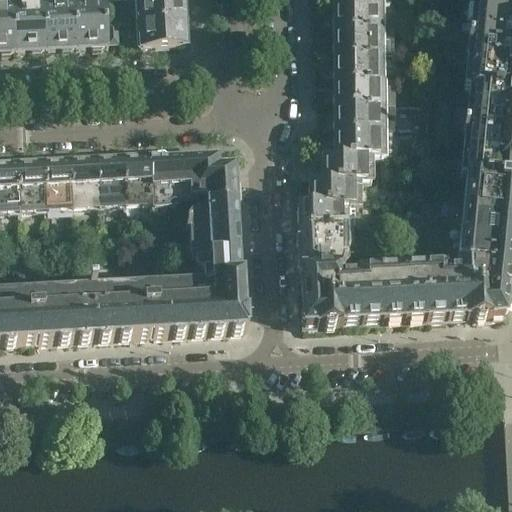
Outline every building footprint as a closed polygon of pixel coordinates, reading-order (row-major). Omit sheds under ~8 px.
[(185,19),(184,4),(181,1),(181,0),(150,0),(139,1),(140,26),(183,24),(183,21),(185,19)] [(379,9),(379,0),(332,0),(333,3),(336,5),(336,10),(350,10),(353,7),(358,7),(361,9),(379,9)] [(432,9),(431,0),(420,0),(421,9),(432,9)] [(511,0),(477,0),(476,11),(511,15),(511,0)] [(118,48),(117,27),(106,28),(104,1),(74,3),(75,24),(73,27),(73,34),(76,36),(77,54),(89,54),(91,56),(100,55),(103,53),(107,53),(107,49),(118,48)] [(73,34),(73,27),(75,24),(74,3),(44,5),(45,26),(42,28),(43,36),(45,37),(47,56),(58,55),(61,57),(70,57),(72,55),(77,54),(76,36),(73,34)] [(43,36),(42,28),(45,26),(44,5),(13,6),(15,28),(12,30),(12,37),(15,39),(16,58),(28,57),(31,59),(39,59),(42,56),(47,56),(45,37),(43,36)] [(12,37),(12,30),(15,28),(13,6),(0,7),(0,60),(0,61),(9,60),(12,58),(16,58),(15,39),(12,37)] [(380,35),(379,9),(361,9),(358,7),(353,7),(350,10),(336,10),(336,19),(333,21),(333,29),(336,31),(336,36),(350,36),(354,33),(358,33),(361,35),(380,35)] [(431,20),(432,9),(421,9),(421,21),(431,20)] [(511,59),(511,15),(476,11),(473,38),(470,38),(468,55),(511,59)] [(187,51),(186,29),(183,27),(183,24),(140,26),(136,26),(137,43),(141,43),(141,53),(187,51)] [(380,61),(380,35),(361,35),(358,33),(354,33),(350,36),(336,36),(336,45),(333,47),(333,54),(336,57),(336,62),(351,62),(354,59),(358,59),(361,62),(380,61)] [(429,61),(429,51),(430,49),(418,49),(419,61),(429,61)] [(511,59),(468,55),(466,73),(470,74),(467,97),(473,98),(473,100),(511,103),(511,59)] [(380,87),(380,61),(361,62),(358,59),(354,59),(351,62),(336,62),(336,71),(333,74),(333,80),(336,83),(336,87),(352,87),(355,84),(360,84),(363,87),(380,87)] [(428,73),(429,61),(419,61),(419,73),(428,73)] [(380,112),(380,87),(363,87),(360,84),(355,84),(352,87),(336,87),(336,97),(334,99),(334,106),(336,108),(336,113),(353,112),(356,109),(360,109),(364,112),(380,112)] [(426,111),(427,101),(415,100),(415,112),(426,111)] [(511,146),(511,103),(473,100),(472,114),(467,114),(464,142),(511,146)] [(380,137),(380,112),(364,112),(360,109),(356,109),(353,112),(336,113),(336,122),(333,124),(333,132),(336,134),(336,138),(380,137)] [(426,123),(426,111),(415,112),(415,123),(426,123)] [(381,163),(380,137),(336,138),(336,140),(333,142),(333,149),(336,151),(336,161),(371,161),(371,163),(381,163)] [(511,146),(464,142),(461,167),(466,168),(464,185),(469,185),(511,189),(511,146)] [(424,162),(424,152),(413,151),(413,162),(424,162)] [(237,217),(234,169),(218,170),(217,161),(195,162),(197,204),(196,204),(197,219),(197,220),(237,217)] [(372,188),(371,163),(371,161),(336,161),(323,161),(323,165),(321,167),(321,174),(323,176),(324,186),(358,186),(358,188),(372,188)] [(197,204),(195,162),(149,164),(151,210),(152,214),(165,214),(171,209),(177,208),(181,205),(196,204),(197,204)] [(423,174),(424,162),(413,162),(413,174),(423,174)] [(151,210),(149,164),(138,165),(135,163),(127,163),(125,166),(122,166),(124,212),(151,210)] [(124,212),(122,166),(111,167),(109,164),(101,165),(99,167),(96,167),(98,213),(124,212)] [(98,213),(96,167),(85,168),(83,166),(74,166),(72,169),(69,169),(71,215),(98,213)] [(71,215),(69,169),(58,170),(56,167),(47,168),(45,170),(43,171),(45,217),(71,215)] [(45,217),(43,171),(32,171),(30,169),(21,169),(19,172),(16,172),(19,218),(45,217)] [(0,219),(19,218),(16,172),(5,173),(3,170),(0,170),(0,219)] [(511,234),(511,231),(511,189),(469,185),(464,229),(511,234)] [(358,212),(358,188),(358,186),(324,186),(311,186),(311,189),(308,192),(308,199),(311,201),(311,210),(345,208),(345,213),(358,212)] [(421,211),(422,201),(411,201),(411,211),(421,211)] [(346,234),(345,213),(345,208),(311,210),(296,211),(297,237),(346,234)] [(421,223),(421,212),(421,211),(411,211),(411,223),(421,223)] [(435,226),(436,213),(421,212),(421,223),(420,225),(435,226)] [(243,340),(239,263),(237,217),(197,220),(197,219),(192,219),(188,225),(189,233),(185,233),(185,238),(192,237),(193,262),(190,262),(190,268),(194,272),(194,279),(200,285),(201,297),(205,300),(207,342),(243,340)] [(435,239),(435,226),(420,225),(420,230),(432,244),(435,239)] [(507,278),(511,234),(464,229),(460,269),(465,274),(507,278)] [(416,245),(416,230),(403,231),(404,245),(416,245)] [(432,244),(420,230),(416,230),(416,245),(432,244)] [(394,246),(393,231),(384,232),(384,246),(394,246)] [(404,245),(403,231),(393,231),(394,246),(404,245)] [(347,260),(346,234),(297,237),(300,280),(342,278),(346,274),(345,261),(347,260)] [(503,326),(507,278),(465,274),(464,276),(466,277),(466,282),(469,328),(503,326)] [(338,335),(335,291),(340,287),(339,281),(342,281),(342,278),(300,280),(303,337),(338,335)] [(469,328),(466,282),(450,283),(445,278),(424,279),(426,329),(455,327),(455,328),(469,328)] [(426,329),(424,279),(380,282),(382,331),(426,329)] [(382,331),(380,282),(353,283),(351,287),(340,287),(335,291),(338,335),(354,334),(354,333),(382,331)] [(207,342),(205,300),(201,297),(189,297),(184,293),(135,296),(135,300),(109,302),(108,297),(93,298),(93,295),(90,295),(93,348),(207,342)] [(0,353),(93,348),(90,295),(87,295),(87,298),(72,299),(72,304),(46,305),(46,301),(20,302),(20,306),(0,307),(0,353)]
